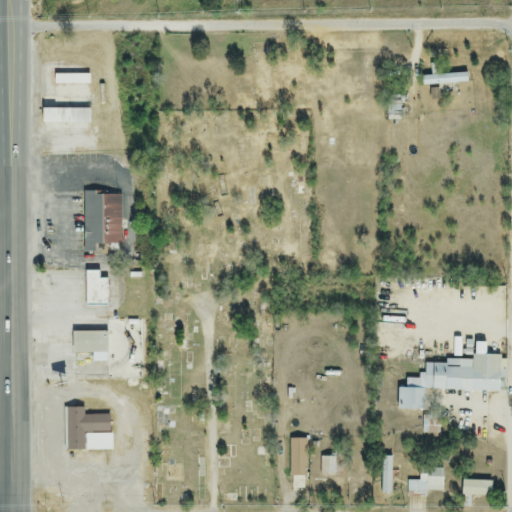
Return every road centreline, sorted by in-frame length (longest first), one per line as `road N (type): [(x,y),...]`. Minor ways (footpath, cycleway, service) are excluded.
road 1 (primary): [(9,0),(11,511)]
road 2 (residential): [(10,27),(511,23)]
road 3 (residential): [(511,385),(510,511)]
